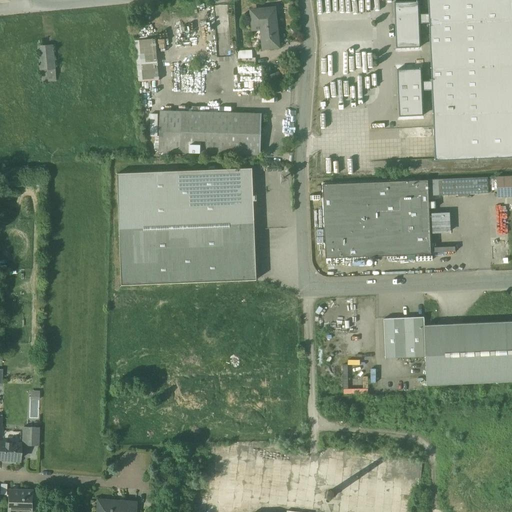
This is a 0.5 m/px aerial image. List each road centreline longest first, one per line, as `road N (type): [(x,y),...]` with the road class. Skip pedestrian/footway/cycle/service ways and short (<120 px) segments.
road 1 (unclassified): [(511,281),(309,290),(299,166),(305,0)]
road 2 (residential): [(0,474),(137,482)]
